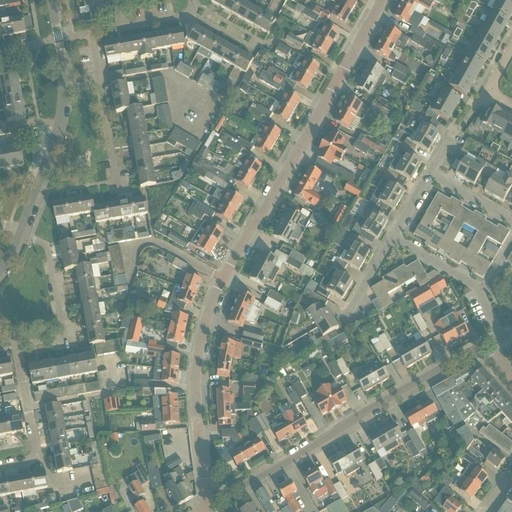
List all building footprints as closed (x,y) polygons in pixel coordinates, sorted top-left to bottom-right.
[(212,0),(211,3),(222,9),(227,0),(212,0)] [(234,16),(241,2),(237,0),(227,0),(222,9),(234,16)] [(332,0),(331,2),(333,3),(351,13),(357,2),(354,0),(332,0)] [(404,0),(401,5),(414,13),(414,12),(418,5),(429,12),(435,2),(431,0),(404,0)] [(510,21),(511,17),(511,8),(497,0),(491,11),(510,21)] [(511,0),(497,0),(511,8),(511,0)] [(234,16),(245,22),(253,9),(241,2),(234,16)] [(327,14),(332,16),(331,17),(335,20),(344,25),(351,13),(333,3),(327,14)] [(468,10),(473,13),(477,6),(473,3),(471,4),(468,10)] [(104,4),(85,7),(85,8),(89,8),(91,21),(91,22),(110,18),(108,4),(104,4)] [(413,35),(414,36),(420,39),(426,43),(434,47),(436,44),(431,41),(431,40),(424,36),(425,34),(417,29),(424,18),(414,12),(414,13),(401,5),(394,18),(412,28),(409,33),(413,35)] [(327,21),(330,16),(316,8),(313,13),(317,16),(320,17),(327,21)] [(264,15),(253,9),(245,22),(256,29),(264,15)] [(317,16),(313,13),(306,10),(302,15),(316,24),(320,17),(317,16)] [(470,19),(473,13),(468,10),(464,16),(470,19)] [(264,15),(256,29),(268,35),(273,27),(276,22),(269,18),(271,14),(266,11),(264,15)] [(503,34),(509,23),(491,12),(484,23),(503,34)] [(23,18),(13,20),(11,21),(13,36),(19,35),(21,41),(27,40),(25,32),(24,24),(23,18)] [(11,21),(0,22),(0,29),(3,44),(9,43),(7,37),(13,36),(11,21)] [(30,23),(24,24),(25,32),(32,31),(30,23)] [(503,34),(484,23),(479,33),(497,44),(503,34)] [(185,27),(187,37),(185,41),(199,48),(200,49),(208,35),(196,28),(195,30),(193,29),(192,26),(185,27)] [(319,39),(331,47),(338,35),(326,27),(319,39)] [(388,28),(381,41),(395,48),(402,52),(409,40),(401,36),(388,28)] [(185,47),(183,40),(181,30),(169,33),(172,49),(185,47)] [(159,51),(172,49),(169,33),(156,35),(159,51)] [(303,44),(304,45),(313,50),(312,51),(325,58),(331,47),(319,39),(312,35),(309,33),(303,44)] [(479,33),(473,43),(492,54),(497,44),(479,33)] [(152,52),(159,51),(156,35),(143,37),(147,58),(152,57),(152,52)] [(208,60),(211,55),(213,56),(220,41),(208,35),(200,49),(199,48),(196,54),(208,60)] [(289,35),(285,41),(294,46),(294,47),(300,51),(304,45),(303,44),(289,35)] [(423,49),(426,43),(420,39),(414,36),(411,42),(423,49)] [(140,59),(147,58),(143,37),(131,39),(133,55),(139,54),(140,59)] [(132,55),(133,55),(131,39),(117,42),(119,57),(120,57),(121,63),(133,61),(132,55)] [(220,41),(213,56),(224,62),(231,48),(220,41)] [(391,55),(395,48),(381,41),(375,53),(388,60),(393,63),(396,58),(391,55)] [(117,58),(119,57),(117,42),(104,44),(107,60),(117,58)] [(426,43),(423,49),(430,53),(433,47),(426,43)] [(467,54),(486,64),(492,54),(473,43),(467,54)] [(276,51),(287,57),(290,51),(287,49),(279,45),(276,51)] [(235,68),(243,54),(231,48),(224,62),(235,68)] [(442,56),(447,59),(451,52),(446,49),(442,56)] [(246,74),(249,69),(254,60),(243,54),(235,68),(246,74)] [(465,56),(460,66),(462,67),(479,77),(484,66),(485,66),(467,55),(466,56),(465,56)] [(428,65),(434,62),(430,56),(424,60),(428,65)] [(306,60),(301,69),(300,72),(312,79),(319,68),(306,60)] [(254,61),(252,65),(260,69),(262,66),(254,61)] [(362,76),(382,88),(386,81),(381,78),(384,72),(382,70),(369,63),(362,76)] [(183,68),(184,66),(180,64),(175,72),(180,74),(183,68)] [(393,70),(395,71),(407,78),(410,71),(397,64),(393,70)] [(185,77),(189,69),(184,66),(183,68),(180,74),(185,77)] [(457,77),(456,77),(473,87),(479,77),(462,67),(462,68),(457,77)] [(283,84),(287,77),(272,68),(268,76),(275,80),(281,83),(283,84)] [(189,80),(193,71),(189,69),(185,77),(189,80)] [(306,91),(312,79),(300,72),(295,69),(288,81),(293,83),(297,86),(306,91)] [(407,78),(395,71),(392,78),(405,85),(409,79),(407,78)] [(275,80),(268,76),(263,73),(258,81),(278,92),(283,84),(281,83),(275,80)] [(208,90),(213,80),(202,74),(197,84),(208,90)] [(0,84),(1,90),(20,87),(18,76),(0,79),(0,84)] [(379,93),(382,88),(362,76),(355,88),(371,96),(374,90),(379,93)] [(454,76),(448,86),(449,87),(467,97),(473,87),(456,77),(457,77),(454,76)] [(164,78),(152,80),(153,86),(165,84),(164,78)] [(216,95),(219,90),(222,85),(213,80),(208,90),(216,95)] [(111,88),(114,100),(129,98),(126,84),(111,87),(111,88)] [(153,86),(154,93),(166,91),(165,84),(153,86)] [(434,100),(455,112),(461,101),(451,95),(453,90),(443,84),(434,100)] [(3,101),(22,98),(20,87),(1,90),(3,101)] [(154,95),(155,99),(167,97),(166,91),(154,93),(154,95)] [(221,97),(220,98),(230,103),(232,98),(223,93),(221,97)] [(293,113),(300,101),(287,93),(281,105),(280,105),(293,113)] [(155,99),(156,105),(168,103),(167,97),(155,99)] [(24,108),(22,98),(3,101),(0,101),(0,112),(5,112),(24,108)] [(115,113),(125,112),(131,111),(131,110),(129,98),(114,100),(116,113),(115,113)] [(367,113),(360,109),(362,105),(358,103),(349,98),(342,110),(360,121),(361,120),(362,121),(367,113)] [(380,99),(376,105),(389,113),(390,113),(394,107),(380,99)] [(455,112),(434,100),(425,115),(436,121),(439,117),(449,123),(455,112)] [(374,104),(371,110),(378,114),(386,118),(389,113),(376,105),(374,104)] [(253,105),(250,110),(252,111),(255,113),(262,116),(269,121),(272,115),(273,115),(259,107),(258,108),(258,107),(253,105)] [(280,105),(274,117),(278,119),(286,124),(293,113),(280,105)] [(169,106),(168,106),(156,108),(158,119),(170,117),(169,106)] [(490,133),(491,132),(501,113),(490,107),(484,118),(480,116),(474,127),(479,130),(480,128),(490,133)] [(7,123),(26,119),(24,108),(5,112),(7,123)] [(128,124),(144,121),(141,108),(131,110),(131,111),(125,112),(128,124)] [(259,122),(262,116),(255,113),(252,111),(250,110),(247,115),(259,122)] [(353,133),(360,121),(342,110),(335,123),(344,128),(353,133)] [(501,137),(511,118),(501,113),(491,132),(501,137)] [(217,133),(226,118),(222,115),(213,131),(217,133)] [(172,127),(171,118),(170,117),(158,119),(160,129),(171,127),(172,127)] [(430,123),(422,118),(420,117),(416,122),(419,124),(414,133),(433,144),(439,135),(427,128),(430,123)] [(511,118),(501,137),(511,142),(507,149),(511,151),(511,118)] [(235,129),(238,124),(230,120),(228,124),(235,129)] [(130,137),(146,134),(144,121),(128,124),(130,137)] [(261,138),(274,145),(281,134),(268,126),(261,122),(254,134),(256,135),(261,138)] [(169,139),(174,142),(181,132),(175,129),(170,137),(169,139)] [(222,130),(219,135),(222,136),(222,137),(235,144),(236,145),(239,140),(222,130)] [(186,135),(181,132),(174,142),(178,144),(180,145),(186,135)] [(408,139),(406,141),(406,140),(403,146),(414,152),(417,147),(428,153),(433,144),(414,133),(409,140),(408,139)] [(146,134),(130,137),(133,150),(149,147),(146,134)] [(326,139),(323,146),(343,157),(347,151),(341,148),(344,142),(331,134),(328,140),(326,139)] [(180,145),(185,148),(191,138),(186,135),(180,145)] [(361,135),(357,142),(383,156),(387,149),(361,135)] [(196,141),(191,138),(185,148),(187,150),(190,151),(196,141)] [(214,138),(209,146),(214,149),(219,141),(214,138)] [(261,138),(255,150),(259,152),(267,157),(274,145),(261,138)] [(176,147),(178,144),(174,142),(169,139),(167,144),(175,149),(176,147)] [(236,145),(242,149),(250,154),(253,148),(254,147),(250,145),(240,139),(239,140),(236,145)] [(196,141),(190,151),(195,154),(196,153),(201,144),(196,141)] [(229,142),(226,148),(239,156),(242,149),(236,145),(229,142)] [(356,142),(352,148),(366,156),(367,155),(372,158),(375,152),(370,149),(356,142)] [(340,163),(343,157),(335,153),(323,146),(319,152),(321,153),(317,159),(331,166),(334,160),(340,163)] [(401,164),(416,173),(422,164),(410,157),(414,152),(403,146),(400,151),(401,152),(399,156),(404,159),(401,164)] [(149,147),(133,150),(136,162),(151,159),(149,147)] [(10,150),(14,168),(24,166),(20,148),(10,150)] [(202,148),(193,165),(224,183),(226,179),(227,177),(236,182),(235,183),(239,185),(248,190),(255,179),(235,167),(234,167),(230,174),(228,173),(226,175),(204,162),(210,152),(202,148)] [(14,168),(10,150),(0,151),(0,154),(3,170),(14,168)] [(193,159),(195,154),(190,151),(187,150),(185,154),(193,159)] [(465,181),(474,165),(465,160),(468,153),(462,150),(456,161),(462,164),(455,175),(465,181)] [(242,156),(235,167),(255,179),(261,167),(253,162),(249,160),(247,159),(242,156)] [(136,162),(138,175),(154,172),(151,159),(136,162)] [(474,165),(465,181),(474,186),(481,175),(486,178),(492,167),(487,164),(482,161),(478,159),(474,165)] [(411,182),(416,173),(401,164),(394,160),(386,175),(397,181),(400,176),(411,182)] [(185,172),(190,163),(189,163),(186,161),(181,170),(185,172)] [(193,165),(190,169),(214,183),(221,187),(228,191),(231,187),(224,183),(193,165)] [(484,192),(494,198),(507,175),(498,170),(492,167),(486,178),(491,181),(484,192)] [(313,189),(314,188),(315,186),(319,189),(320,186),(323,188),(328,179),(310,168),(302,182),(313,189)] [(176,179),(179,181),(185,172),(181,170),(176,179)] [(354,177),(340,170),(337,176),(351,184),(354,177)] [(366,170),(360,181),(367,185),(373,174),(366,170)] [(154,172),(138,175),(141,188),(140,188),(150,187),(156,186),(156,185),(154,172)] [(394,186),(397,181),(386,175),(383,180),(377,189),(399,202),(405,193),(394,186)] [(511,193),(511,178),(507,175),(494,198),(503,203),(509,192),(511,193)] [(322,193),(314,188),(313,189),(302,182),(294,196),(312,206),(317,197),(324,201),(332,206),(334,201),(329,198),(321,193),(322,193)] [(363,191),(348,183),(344,191),(358,199),(363,191)] [(188,185),(180,199),(186,202),(194,188),(188,185)] [(399,202),(377,189),(369,204),(380,210),(383,205),(394,211),(399,202)] [(229,193),(227,196),(217,190),(212,198),(215,200),(223,204),(236,212),(242,200),(229,193)] [(441,211),(454,219),(460,210),(461,210),(463,205),(454,200),(452,204),(437,196),(426,215),(435,220),(441,211)] [(93,209),(94,209),(92,198),(91,198),(79,200),(81,215),(94,213),(93,209)] [(134,217),(148,215),(145,199),(144,199),(144,200),(132,202),(134,217)] [(68,217),(81,215),(79,200),(66,203),(68,217)] [(215,200),(211,208),(218,212),(216,216),(220,218),(229,223),(236,212),(223,204),(215,200)] [(135,222),(134,217),(132,202),(119,204),(122,219),(123,224),(135,222)] [(55,220),(68,217),(66,203),(53,205),(53,204),(55,220)] [(191,208),(204,216),(205,216),(211,220),(214,215),(207,210),(206,211),(194,203),(191,208)] [(109,222),(122,219),(119,204),(106,207),(109,222)] [(377,215),(380,210),(369,204),(363,214),(369,218),(367,222),(382,231),(388,222),(377,215)] [(96,224),(109,222),(106,207),(94,209),(93,209),(94,213),(96,224)] [(341,207),(338,212),(345,216),(348,211),(341,207)] [(202,221),(204,216),(191,208),(190,208),(187,214),(201,222),(202,221)] [(449,228),(459,234),(464,225),(477,233),(478,233),(484,223),(486,219),(478,214),(475,218),(461,210),(460,210),(454,219),(452,223),(451,224),(449,228)] [(299,225),(302,219),(288,211),(287,213),(286,212),(286,211),(282,219),(283,220),(280,224),(301,237),(304,230),(299,225)] [(323,228),(327,221),(313,214),(309,220),(323,228)] [(430,229),(435,220),(426,215),(414,233),(430,242),(427,247),(436,252),(438,247),(444,237),(430,229)] [(154,232),(168,239),(185,249),(189,244),(171,234),(160,227),(164,219),(160,217),(153,229),(153,230),(154,232)] [(442,219),(440,223),(445,226),(446,226),(447,227),(449,228),(451,224),(442,219)] [(204,222),(197,233),(204,237),(203,238),(216,245),(223,233),(214,228),(210,226),(204,222)] [(377,240),(382,231),(367,222),(364,227),(361,226),(361,225),(360,225),(356,225),(354,227),(355,227),(355,228),(352,233),(363,239),(366,234),(377,240)] [(344,223),(342,228),(349,232),(352,227),(351,226),(344,223)] [(472,242),(482,248),(487,239),(501,247),(510,233),(501,228),(499,232),(484,223),(478,233),(477,233),(475,238),(472,242)] [(301,237),(280,224),(278,229),(276,228),(272,236),(273,236),(273,235),(274,236),(273,237),(287,245),(291,240),(298,242),(301,237)] [(138,236),(135,236),(133,228),(124,230),(126,242),(139,240),(138,236)] [(446,234),(444,237),(438,247),(453,256),(451,260),(459,265),(462,261),(461,261),(467,251),(453,243),(459,234),(449,228),(446,234)] [(84,233),(84,232),(84,229),(77,230),(77,234),(71,235),(72,240),(75,239),(85,238),(84,233)] [(119,243),(126,242),(124,230),(110,232),(111,234),(113,244),(119,243)] [(464,232),(462,236),(468,239),(469,240),(472,242),(475,238),(464,232)] [(190,245),(197,249),(209,256),(216,245),(203,238),(204,237),(197,233),(190,245)] [(349,253),(364,262),(370,253),(362,249),(365,243),(351,235),(347,241),(346,243),(352,248),(349,253)] [(62,258),(77,255),(75,242),(60,245),(60,246),(62,258)] [(491,265),(477,257),(482,248),(472,242),(470,245),(467,251),(461,261),(462,261),(476,270),(474,274),(483,279),(491,265)] [(109,255),(121,252),(120,246),(108,249),(109,255)] [(166,263),(172,266),(185,274),(188,267),(176,260),(161,251),(158,256),(168,261),(166,263)] [(289,257),(303,264),(306,259),(292,251),(289,257)] [(259,262),(257,267),(276,277),(280,271),(274,268),(278,261),(264,253),(263,255),(262,254),(263,254),(262,254),(258,261),(259,262)] [(359,272),(364,262),(349,253),(343,263),(337,259),(334,264),(345,270),(348,265),(359,272)] [(90,259),(91,266),(97,265),(96,260),(107,258),(106,254),(96,256),(96,258),(90,259)] [(77,255),(62,258),(65,271),(64,271),(76,269),(80,268),(77,255)] [(303,264),(289,257),(285,264),(299,271),(303,264)] [(112,271),(124,269),(123,263),(111,266),(112,271)] [(420,288),(430,283),(419,263),(404,272),(401,268),(393,273),(401,287),(415,279),(420,288)] [(342,276),(345,270),(334,264),(331,270),(337,273),(332,282),(347,291),(353,282),(342,276)] [(76,269),(78,282),(94,278),(91,266),(80,268),(76,269)] [(273,283),(276,277),(257,267),(254,271),(253,270),(249,278),(250,278),(251,278),(250,280),(263,287),(267,280),(273,283)] [(311,278),(315,272),(308,267),(304,274),(311,278)] [(113,278),(125,276),(124,269),(112,271),(113,278)] [(401,287),(393,273),(384,278),(387,282),(372,291),(371,289),(377,300),(372,303),(377,313),(383,310),(393,305),(387,295),(401,287)] [(117,287),(127,285),(125,276),(113,278),(114,284),(116,284),(117,287)] [(184,285),(183,289),(197,294),(202,281),(188,276),(184,285)] [(78,282),(80,294),(96,291),(94,278),(78,282)] [(332,282),(324,278),(319,287),(320,288),(317,293),(328,300),(331,294),(342,301),(347,291),(332,282)] [(440,279),(426,287),(433,299),(439,295),(437,292),(445,287),(440,279)] [(426,286),(409,296),(417,310),(434,301),(433,299),(426,287),(426,286)] [(184,311),(186,305),(192,307),(197,294),(183,289),(178,301),(171,299),(168,306),(184,311)] [(315,324),(317,329),(333,320),(328,310),(323,313),(319,307),(321,305),(324,308),(328,302),(307,290),(303,295),(313,301),(310,307),(312,310),(306,314),(313,325),(315,324)] [(96,291),(80,294),(83,308),(98,304),(96,291)] [(280,305),(284,299),(270,291),(266,298),(268,299),(267,300),(281,307),(282,306),(280,305)] [(234,308),(258,319),(261,312),(252,307),(255,300),(240,294),(234,308)] [(7,296),(0,305),(0,307),(16,319),(24,309),(7,296)] [(132,296),(130,302),(137,305),(140,299),(132,296)] [(459,313),(466,310),(460,299),(454,302),(459,313)] [(281,307),(267,300),(264,305),(278,313),(281,308),(281,307)] [(83,308),(85,321),(101,317),(98,304),(83,308)] [(453,307),(445,311),(447,316),(456,311),(453,307)] [(258,319),(234,308),(228,323),(242,329),(245,322),(255,325),(258,319)] [(19,317),(24,326),(36,320),(32,311),(19,317)] [(457,314),(446,320),(458,341),(468,334),(457,314)] [(170,329),(185,332),(188,318),(178,316),(174,315),(170,328),(170,329)] [(419,315),(412,318),(420,332),(427,328),(419,315)] [(101,317),(85,321),(87,333),(103,330),(101,317)] [(144,322),(132,319),(130,331),(127,343),(138,344),(144,322)] [(327,336),(338,329),(333,320),(317,329),(323,338),(316,341),(314,337),(308,340),(313,350),(319,347),(330,341),(327,336)] [(458,341),(446,320),(435,326),(446,347),(450,345),(452,345),(456,343),(456,341),(458,341)] [(166,331),(170,332),(167,342),(172,343),(182,346),(185,332),(170,329),(170,328),(156,325),(155,332),(163,334),(166,331)] [(89,346),(95,345),(105,343),(103,330),(87,333),(90,346),(89,346)] [(245,330),(243,338),(262,343),(264,335),(245,330)] [(385,352),(392,349),(384,335),(377,339),(380,343),(385,352)] [(232,359),(240,360),(243,346),(260,351),(262,343),(243,338),(241,342),(236,341),(236,340),(224,338),(220,357),(232,359)] [(407,342),(418,361),(422,358),(423,360),(431,356),(431,355),(430,355),(430,354),(431,354),(423,339),(416,343),(414,339),(407,342)] [(334,340),(327,345),(331,351),(338,346),(334,340)] [(119,341),(113,342),(115,354),(121,353),(119,341)] [(107,343),(109,355),(115,354),(113,342),(107,343)] [(414,364),(418,361),(407,342),(401,346),(404,350),(397,354),(405,369),(407,368),(407,369),(414,365),(414,364)] [(101,344),(103,356),(109,355),(107,343),(105,343),(101,344)] [(138,344),(127,343),(125,354),(151,358),(151,354),(163,356),(165,348),(157,347),(156,347),(148,346),(149,345),(138,344)] [(379,356),(385,352),(380,343),(373,347),(379,356)] [(316,350),(306,356),(308,360),(319,354),(316,350)] [(164,370),(178,371),(180,357),(165,355),(165,357),(158,356),(157,361),(164,362),(164,369),(164,370)] [(97,373),(94,356),(87,357),(87,359),(81,360),(84,376),(97,373)] [(229,379),(232,359),(220,357),(217,377),(229,379)] [(68,362),(71,378),(84,376),(81,360),(81,358),(74,359),(74,361),(68,362)] [(349,373),(342,359),(335,363),(342,375),(343,377),(349,373)] [(0,377),(13,376),(10,360),(9,360),(9,361),(0,362),(0,377)] [(61,364),(56,365),(58,380),(71,378),(68,362),(68,360),(61,362),(61,364)] [(342,375),(335,363),(334,362),(328,366),(336,379),(342,375)] [(43,367),(45,383),(58,380),(56,365),(55,363),(48,364),(49,366),(43,367)] [(366,366),(376,385),(381,383),(381,384),(389,380),(388,379),(388,380),(387,379),(389,378),(381,365),(375,368),(371,363),(366,366)] [(45,383),(43,367),(42,365),(35,366),(36,368),(29,369),(32,385),(45,383)] [(371,388),(376,385),(366,366),(359,370),(362,376),(355,379),(363,393),(365,392),(365,393),(365,394),(372,389),(371,388)] [(472,381),(481,372),(475,366),(446,383),(450,391),(470,379),(472,381)] [(136,376),(144,376),(145,368),(137,368),(136,376)] [(164,370),(164,369),(154,368),(153,382),(162,383),(167,384),(177,385),(178,371),(164,370)] [(307,372),(310,378),(317,375),(313,368),(307,372)] [(270,377),(271,370),(264,369),(263,376),(270,377)] [(282,369),(273,375),(275,378),(280,375),(283,379),(287,377),(282,369)] [(470,406),(493,384),(482,371),(481,372),(472,381),(470,379),(450,391),(462,412),(470,406)] [(245,375),(244,383),(256,384),(257,384),(258,377),(245,375)] [(275,379),(269,381),(273,390),(279,388),(275,379)] [(135,381),(134,389),(151,390),(151,382),(135,381)] [(292,386),(300,399),(307,396),(299,382),(292,386)] [(243,396),(255,397),(256,384),(244,383),(243,383),(243,396)] [(90,394),(100,392),(99,384),(86,386),(86,389),(90,394)] [(492,404),(503,394),(493,384),(470,406),(475,411),(479,416),(488,408),(492,404)] [(86,389),(86,386),(86,385),(73,387),(73,391),(78,396),(86,389)] [(2,394),(6,394),(16,392),(15,391),(15,386),(14,386),(5,388),(1,389),(2,394)] [(217,387),(218,406),(230,406),(234,405),(234,395),(229,395),(229,386),(227,386),(217,387)] [(65,398),(73,391),(73,387),(60,389),(60,393),(65,398)] [(288,396),(295,407),(301,403),(292,387),(286,390),(290,396),(288,396)] [(329,387),(323,390),(335,411),(341,407),(340,405),(346,402),(339,389),(333,392),(329,387)] [(52,401),(60,393),(60,389),(47,392),(48,396),(52,401)] [(156,411),(156,412),(178,411),(177,396),(171,397),(170,390),(153,390),(154,412),(156,411)] [(335,411),(323,390),(317,394),(320,399),(314,403),(322,416),(328,413),(329,414),(335,411)] [(470,406),(462,412),(450,391),(436,399),(445,413),(447,418),(450,423),(458,437),(466,428),(463,422),(475,411),(470,406)] [(39,403),(48,396),(47,392),(34,394),(36,404),(39,403)] [(502,414),(511,405),(511,404),(503,394),(492,404),(488,408),(479,416),(487,425),(497,418),(501,414),(502,414)] [(4,403),(7,402),(17,401),(17,400),(16,395),(6,397),(3,397),(4,403)] [(121,410),(119,399),(104,401),(106,413),(121,410)] [(426,424),(426,425),(440,417),(437,413),(431,402),(417,410),(424,421),(426,424)] [(231,425),(231,416),(235,416),(234,412),(251,411),(251,405),(234,405),(230,406),(218,406),(219,426),(229,425),(231,425)] [(511,425),(511,423),(511,405),(502,414),(506,419),(502,422),(507,428),(511,425)] [(48,422),(63,420),(61,406),(45,409),(45,410),(46,410),(48,422)] [(7,420),(10,435),(22,433),(23,433),(21,424),(20,418),(13,419),(11,409),(5,410),(7,420)] [(426,424),(424,421),(417,410),(405,417),(411,428),(418,425),(419,428),(426,424)] [(164,425),(169,425),(178,424),(178,411),(156,412),(157,424),(164,424),(164,425)] [(307,427),(302,418),(300,416),(294,419),(290,412),(283,417),(293,435),(307,427)] [(252,414),(245,418),(256,437),(263,433),(252,414)] [(279,443),(293,435),(283,417),(282,417),(281,414),(275,418),(276,421),(275,421),(279,428),(272,432),(274,435),(279,443)] [(271,429),(263,415),(256,419),(264,433),(271,429)] [(444,426),(450,423),(447,418),(441,421),(444,426)] [(0,436),(10,435),(7,420),(0,421),(0,436)] [(50,435),(65,432),(63,420),(48,422),(50,435)] [(142,433),(155,432),(154,423),(141,424),(141,432),(142,433)] [(393,425),(393,424),(385,428),(386,429),(381,432),(392,451),(398,447),(394,439),(400,435),(394,425),(393,425)] [(429,429),(436,442),(441,440),(434,426),(429,429)] [(494,437),(498,433),(489,426),(486,431),(492,436),(488,440),(493,444),(497,439),(494,437)] [(474,442),(466,428),(458,437),(466,452),(474,442)] [(492,436),(486,431),(483,429),(479,434),(488,440),(492,436)] [(412,441),(420,455),(421,459),(428,455),(414,430),(407,434),(412,441)] [(242,445),(242,444),(234,431),(221,431),(222,439),(230,439),(238,452),(230,456),(237,468),(251,459),(244,448),(242,445)] [(52,447),(68,444),(65,432),(50,435),(52,447)] [(392,451),(381,432),(377,435),(376,433),(369,438),(370,438),(370,439),(369,439),(375,450),(381,446),(386,454),(392,451)] [(118,444),(117,434),(110,435),(111,445),(118,444)] [(511,451),(511,450),(511,443),(501,435),(497,439),(511,451)] [(258,440),(254,442),(252,438),(242,444),(242,445),(244,448),(251,459),(265,451),(258,440)] [(508,456),(511,451),(497,439),(493,444),(500,450),(508,456)] [(420,455),(412,441),(405,445),(413,459),(420,455)] [(95,453),(99,452),(97,442),(90,443),(92,454),(95,453)] [(77,450),(69,451),(68,444),(52,447),(55,460),(74,457),(78,456),(77,450)] [(342,455),(353,473),(359,470),(354,461),(361,457),(355,447),(354,448),(353,447),(354,447),(353,446),(346,451),(347,452),(342,455)] [(471,448),(467,453),(468,453),(477,461),(481,456),(478,455),(473,450),(471,448)] [(505,460),(497,454),(494,451),(494,452),(489,448),(485,453),(490,457),(486,462),(497,470),(505,460)] [(466,471),(462,477),(468,481),(479,489),(488,478),(480,472),(478,470),(477,470),(482,464),(477,461),(468,453),(463,460),(470,465),(465,470),(466,471)] [(353,473),(342,455),(338,457),(337,456),(329,460),(330,461),(331,461),(329,462),(335,472),(342,468),(347,477),(353,473)] [(71,463),(75,462),(74,457),(55,460),(57,473),(57,474),(63,473),(63,474),(64,473),(64,472),(72,471),(71,463)] [(169,472),(182,464),(179,458),(165,466),(169,472)] [(379,472),(386,468),(381,459),(374,463),(379,472)] [(382,477),(379,472),(374,463),(368,467),(376,481),(382,477)] [(92,473),(103,471),(102,464),(97,465),(91,467),(92,473)] [(125,479),(130,487),(128,488),(138,506),(134,509),(135,511),(149,511),(145,504),(147,503),(143,496),(145,495),(141,487),(149,482),(148,476),(142,465),(136,468),(138,472),(125,479)] [(176,489),(184,504),(193,498),(186,485),(182,487),(180,482),(186,479),(180,468),(172,473),(173,475),(169,477),(176,489)] [(329,480),(324,483),(316,468),(302,476),(313,495),(314,494),(317,499),(329,493),(331,497),(330,498),(334,504),(335,504),(341,501),(341,500),(333,487),(329,480)] [(157,469),(148,471),(149,478),(152,490),(161,488),(157,469)] [(93,479),(105,477),(103,471),(92,473),(93,479)] [(44,474),(32,476),(35,491),(47,489),(48,489),(45,473),(44,474)] [(444,475),(438,482),(445,488),(445,487),(447,489),(453,483),(444,475)] [(35,491),(32,476),(19,479),(22,494),(23,499),(35,496),(34,491),(35,491)] [(99,485),(106,483),(105,477),(93,479),(95,486),(99,485)] [(163,480),(163,481),(166,487),(164,488),(167,495),(170,500),(175,508),(184,504),(176,489),(169,477),(163,480)] [(9,496),(22,494),(19,479),(6,481),(9,496)] [(420,480),(410,488),(421,496),(426,491),(421,487),(424,484),(420,480)] [(0,497),(9,496),(6,481),(0,482),(0,497)] [(471,501),(479,489),(468,481),(463,487),(457,483),(453,487),(460,492),(471,501)] [(296,491),(291,482),(277,490),(283,500),(284,500),(290,511),(300,511),(301,511),(295,501),(300,498),(296,493),(297,492),(296,492),(296,491)] [(108,489),(106,483),(99,485),(95,486),(96,492),(108,490),(108,489)] [(341,500),(348,497),(340,483),(333,487),(341,500)] [(425,511),(432,505),(421,496),(410,488),(409,486),(401,491),(391,498),(399,504),(407,495),(408,497),(425,511)] [(458,511),(462,507),(452,500),(455,496),(447,490),(447,489),(445,487),(445,488),(434,502),(443,509),(446,511),(458,511)] [(273,511),(269,505),(272,503),(265,490),(256,496),(265,511),(273,511)] [(115,491),(102,494),(104,500),(116,497),(115,491)] [(50,508),(57,506),(55,495),(48,496),(50,503),(50,508)] [(12,506),(11,500),(2,501),(3,508),(12,506)] [(67,502),(67,503),(70,511),(77,511),(83,509),(78,500),(67,502)] [(347,511),(341,501),(335,504),(334,504),(330,506),(333,511),(347,511)] [(506,502),(498,511),(511,511),(511,506),(507,503),(506,502)]
